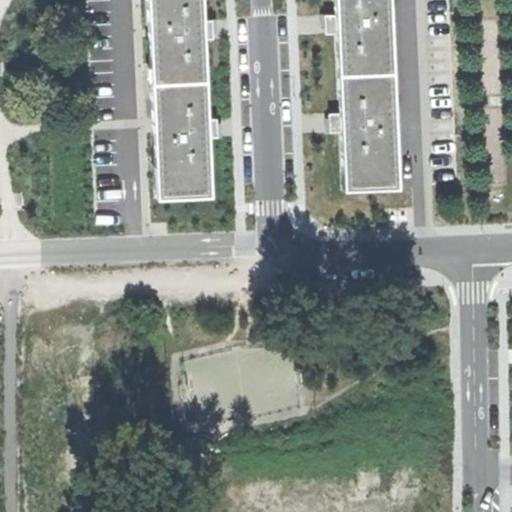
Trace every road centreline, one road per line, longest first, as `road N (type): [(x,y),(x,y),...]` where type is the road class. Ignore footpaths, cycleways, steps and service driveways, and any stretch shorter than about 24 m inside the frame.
road 1 (residential): [(0,257),(284,243)]
road 2 (residential): [(482,511),(471,251)]
road 3 (residential): [(260,0),(270,208),(284,243)]
road 4 (residential): [(284,243),(313,255),(471,251)]
